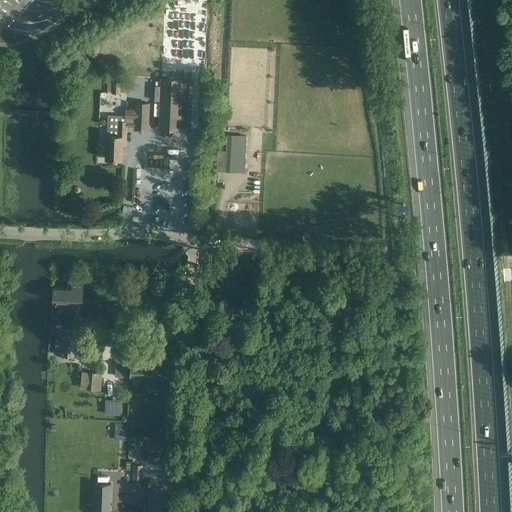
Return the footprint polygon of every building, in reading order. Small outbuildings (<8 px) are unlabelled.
[(180,104),(186,105),(190,105),(191,81),(181,81),(181,79),(161,78),(159,128),(179,129),(180,104)] [(111,82),(111,104),(120,105),(121,82),(111,82)] [(106,158),(115,158),(121,158),(122,144),(125,144),(126,125),(135,126),(135,127),(147,127),(148,103),(136,102),(136,110),(126,109),(125,121),(109,121),(108,135),(107,135),(106,158)] [(226,151),(225,170),(243,171),(245,152),(226,151)] [(149,221),(152,225),(158,220),(159,219),(157,217),(156,217),(155,217),(149,221)] [(56,300),(55,301),(57,301),(57,300),(65,301),(64,316),(59,316),(59,317),(60,317),(59,323),(59,324),(74,324),(75,301),(81,301),(81,302),(82,302),(83,280),(82,280),(82,281),(73,281),(73,280),(72,280),(72,289),(54,288),(54,287),(53,287),(53,301),(54,301),(54,300),(56,300)] [(55,353),(72,354),(74,354),(75,326),(57,325),(55,353)] [(132,377),(133,377),(138,377),(147,377),(155,378),(155,377),(155,361),(130,360),(129,376),(132,377)] [(126,377),(127,362),(116,361),(115,376),(126,377)] [(100,390),(101,373),(88,372),(87,389),(100,390)] [(147,377),(146,389),(163,390),(164,378),(155,377),(155,378),(147,377)] [(163,390),(146,389),(146,401),(163,402),(163,390)] [(131,393),(130,402),(139,402),(140,393),(131,393)] [(154,417),(153,429),(162,430),(162,417),(154,417)] [(115,423),(115,440),(126,440),(127,423),(115,423)] [(163,445),(148,444),(148,450),(143,449),(143,459),(162,460),(163,445)] [(133,464),(132,480),(142,480),(143,465),(133,464)] [(94,483),(93,511),(109,511),(111,483),(109,483),(109,484),(103,484),(95,484),(95,483),(94,483)]
